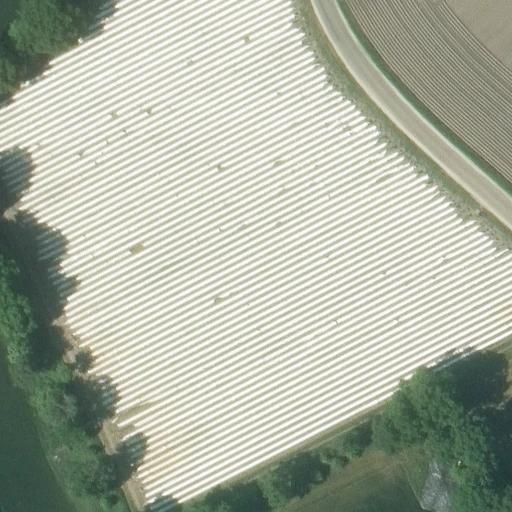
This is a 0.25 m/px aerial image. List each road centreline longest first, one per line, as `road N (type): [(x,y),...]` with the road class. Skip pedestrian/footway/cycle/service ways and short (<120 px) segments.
road 1 (tertiary): [(511,204),(346,53),(323,0)]
road 2 (track): [(465,511),(444,471),(426,452),(403,446),(283,511)]
road 3 (track): [(85,511),(0,340)]
